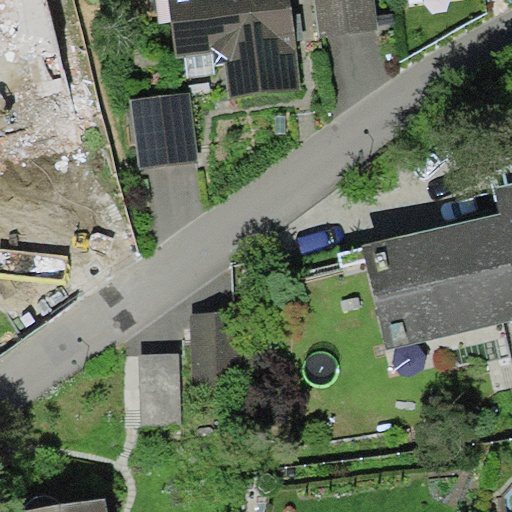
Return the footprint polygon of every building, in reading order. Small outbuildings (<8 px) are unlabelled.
[(48,0),(0,0),(0,147),(83,129),(48,0)] [(300,88),(289,0),(168,0),(176,62),(216,57),(228,67),(232,96),(300,88)] [(373,0),(313,0),(318,38),(377,31),(373,0)] [(190,98),(130,105),(138,174),(197,167),(190,98)] [(511,193),(499,197),(503,217),(366,250),(390,354),(511,324),(511,193)] [(243,318),(190,318),(190,386),(243,386),(243,318)] [(181,357),(141,358),(142,426),(182,426),(181,357)]
